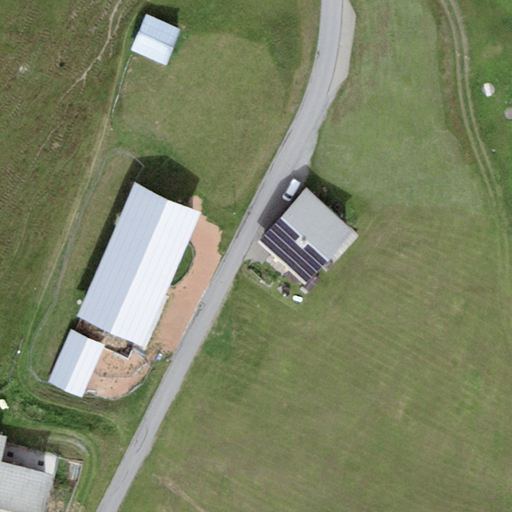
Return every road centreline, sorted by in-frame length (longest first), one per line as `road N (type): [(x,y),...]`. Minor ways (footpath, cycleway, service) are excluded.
road 1 (unclassified): [(330,0),(309,109),(105,511)]
road 2 (track): [(511,218),(495,195),(467,114),(446,0)]
